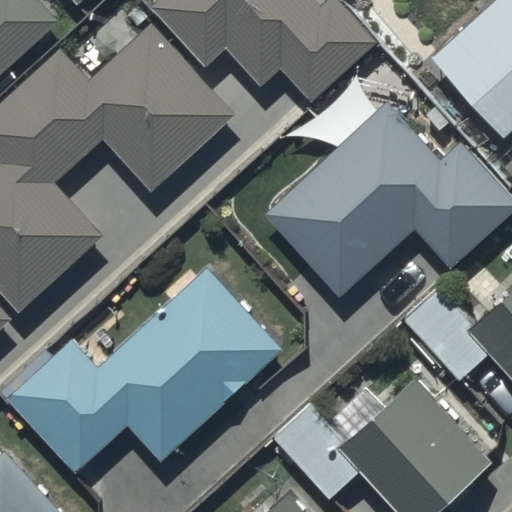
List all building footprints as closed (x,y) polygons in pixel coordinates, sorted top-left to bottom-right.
[(0,0),(0,84),(65,28),(40,0),(0,0)] [(321,0),(141,0),(208,68),(228,49),(266,87),(283,70),(315,103),(381,38),(343,0),(331,0),(326,5),(321,0)] [(511,0),(501,0),(437,60),(510,140),(511,138),(511,0)] [(0,105),(0,286),(23,312),(107,234),(59,182),(106,139),(156,194),(240,118),(157,27),(97,81),(65,46),(0,105)] [(444,158),(392,101),(266,218),(342,300),(418,230),(457,272),(511,220),(511,194),(463,141),(444,158)] [(287,352),(209,267),(101,366),(78,341),(56,360),(48,352),(2,394),(78,476),(133,425),(167,462),(287,352)] [(511,298),(477,328),(444,288),(406,320),(460,385),(493,357),(511,380),(511,298)] [(0,336),(16,321),(0,303),(0,336)] [(384,413),(369,395),(334,424),(314,399),(272,434),(331,505),(366,477),(394,511),(453,511),(501,473),(424,380),(384,413)] [(0,511),(61,511),(9,453),(0,461),(0,511)] [(310,511),(292,492),(271,511),(310,511)]
